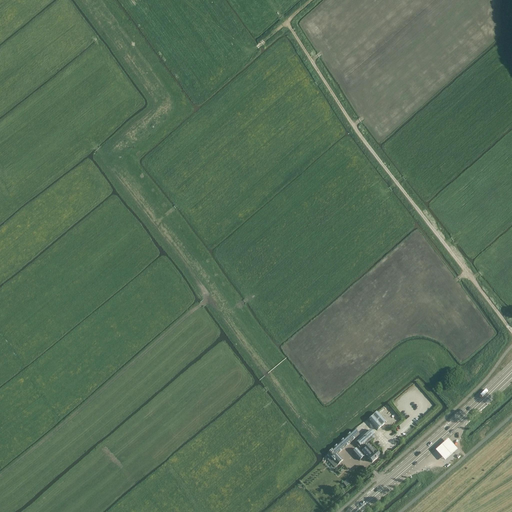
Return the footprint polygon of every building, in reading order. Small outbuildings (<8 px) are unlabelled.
[(377,413),(369,420),(377,430),(386,422),(377,413)] [(354,430),(327,454),(331,457),(328,460),(334,468),(343,460),(337,454),(359,435),(354,430)] [(357,443),(356,444),(360,449),(373,438),(371,437),(374,434),(370,430),(357,442),(357,443)] [(449,439),(436,450),(445,461),(458,449),(449,439)] [(368,445),(362,451),(365,454),(369,459),(372,463),(380,456),(376,452),(375,453),(368,445)] [(356,449),(352,453),(359,460),(363,457),(356,449)]
